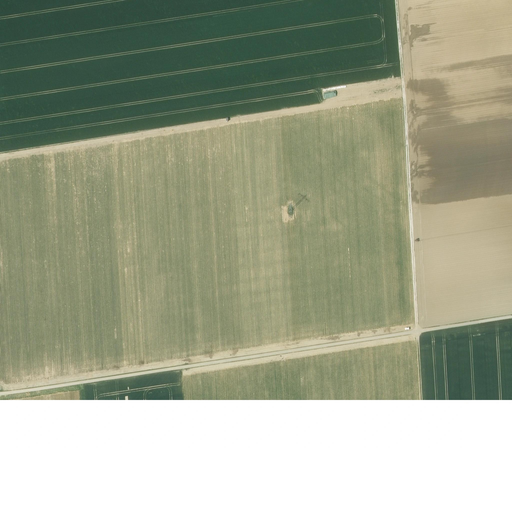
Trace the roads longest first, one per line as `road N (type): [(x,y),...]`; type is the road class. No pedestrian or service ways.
road 1 (track): [(416,331),(0,394)]
road 2 (track): [(416,331),(395,0)]
road 3 (track): [(416,331),(428,511)]
